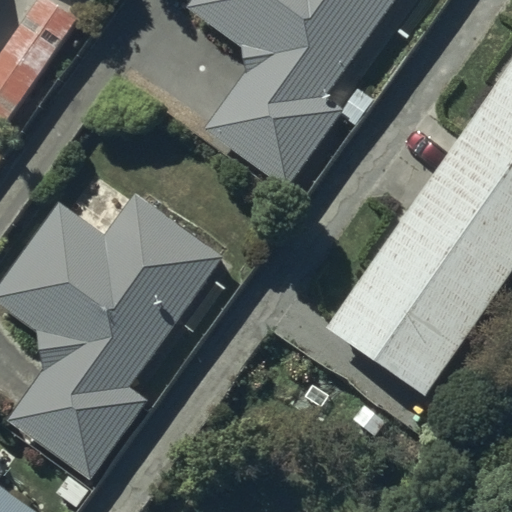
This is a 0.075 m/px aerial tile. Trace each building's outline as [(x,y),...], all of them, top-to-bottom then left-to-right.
[(242,64),(248,85),(206,143),(287,204),(344,127),(325,113),(410,0),(210,0),(191,26),(242,64)] [(0,145),(80,26),(47,4),(0,73),(0,145)] [(511,91),(332,346),(428,413),(511,294),(511,91)] [(0,317),(41,346),(46,385),(11,435),(95,493),(149,415),(132,403),(224,272),(136,210),(108,250),(60,217),(0,302),(0,317)] [(0,511),(20,511),(0,498),(0,511)]
